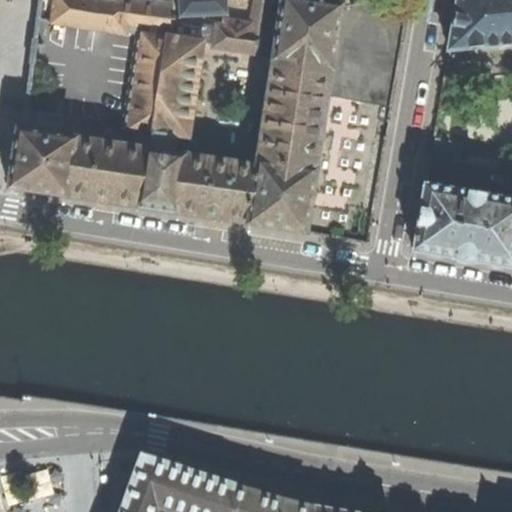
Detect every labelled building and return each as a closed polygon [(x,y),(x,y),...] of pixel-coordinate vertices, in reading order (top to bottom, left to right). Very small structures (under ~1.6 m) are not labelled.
[(54,23),(126,35),(138,36),(138,33),(162,36),(168,37),(172,11),(174,12),(175,5),(138,0),(63,0),(62,10),(56,10),(54,23)] [(148,150),(139,207),(177,213),(212,218),(248,224),(306,233),(313,188),(333,60),(341,6),(302,0),(283,0),(275,51),(257,166),(186,155),(173,153),(152,150),(148,150)] [(180,0),(182,12),(182,17),(184,17),(204,16),(204,19),(207,19),(207,16),(229,15),(232,17),(234,15),(231,13),(231,6),(247,4),(248,0),(180,0)] [(217,25),(213,47),(262,55),(271,0),(270,0),(255,0),(253,14),(238,11),(236,22),(225,20),(224,26),(217,25)] [(511,0),(457,0),(454,17),(448,53),(450,53),(511,45),(511,0)] [(137,131),(147,133),(162,36),(138,33),(138,36),(131,82),(124,129),(137,131)] [(168,37),(162,36),(147,133),(154,134),(176,137),(189,139),(203,42),(181,39),(168,37)] [(139,207),(148,150),(135,148),(77,139),(77,138),(72,138),(36,132),(26,131),(20,130),(11,188),(63,196),(68,197),(68,196),(106,202),(139,207)] [(434,139),(430,158),(432,159),(460,163),(464,144),(435,139),(434,139)] [(420,216),(414,252),(453,258),(454,259),(467,261),(476,263),(477,262),(511,268),(511,199),(489,196),(488,195),(465,191),(465,192),(427,186),(425,185),(420,216)] [(204,475),(142,457),(124,506),(121,511),(311,511),(312,508),(235,486),(218,480),(204,475)]
